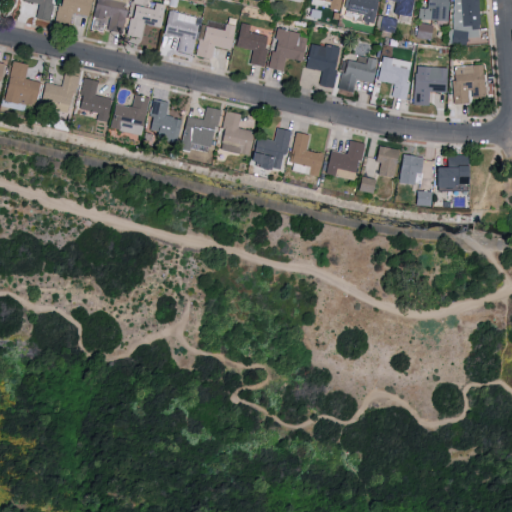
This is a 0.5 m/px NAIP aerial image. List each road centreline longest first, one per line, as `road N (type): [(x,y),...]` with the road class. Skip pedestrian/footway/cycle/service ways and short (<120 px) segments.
road 1 (track): [(0,190),(324,278),(401,316),(511,289)]
road 2 (residential): [(0,36),(395,132),(511,137)]
